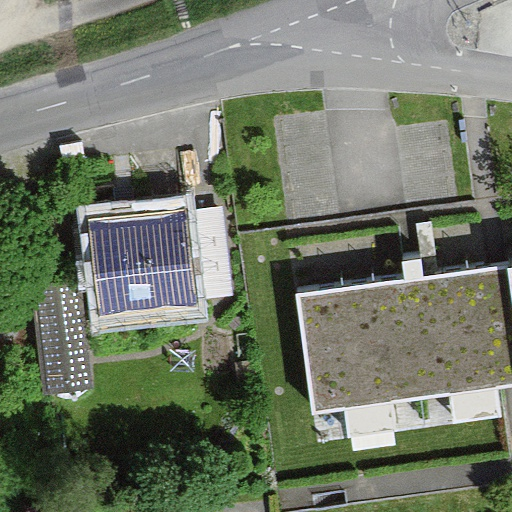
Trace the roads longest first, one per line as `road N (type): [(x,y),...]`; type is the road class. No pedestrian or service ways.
road 1 (unclassified): [(0,120),(327,10)]
road 2 (unclassified): [(327,10),(347,32),(406,63),(511,79)]
